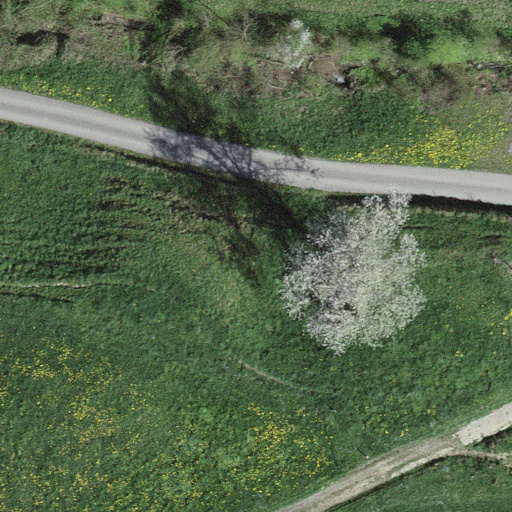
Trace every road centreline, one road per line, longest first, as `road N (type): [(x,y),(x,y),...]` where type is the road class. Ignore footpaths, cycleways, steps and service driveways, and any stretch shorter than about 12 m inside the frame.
road 1 (unclassified): [(0,104),(271,168),(511,192)]
road 2 (track): [(511,412),(295,511)]
